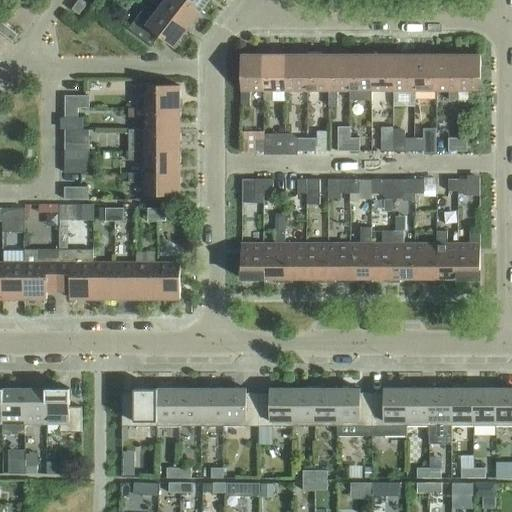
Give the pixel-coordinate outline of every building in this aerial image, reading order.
[(79,0),(72,10),(79,16),(87,5),(80,0),(79,0)] [(137,0),(126,0),(120,5),(129,18),(144,8),(137,0)] [(182,0),(166,0),(159,9),(187,31),(200,14),(182,0)] [(182,0),(200,14),(210,0),(182,0)] [(187,31),(159,9),(152,19),(142,12),(129,30),(152,47),(159,37),(174,48),(187,31)] [(0,24),(0,33),(4,36),(9,30),(1,23),(0,24)] [(9,30),(4,36),(13,43),(17,36),(9,30)] [(250,92),(263,92),(264,56),(241,56),(241,107),(250,107),(250,92)] [(273,92),(285,92),(285,56),(264,56),(263,92),(263,101),(273,101),(273,92)] [(285,92),(307,92),(307,56),(285,56),(285,92)] [(307,92),(328,92),(328,56),(307,56),(307,92)] [(328,56),(328,92),(328,107),(337,107),(337,92),(350,92),(350,56),(328,56)] [(372,92),(372,56),(350,56),(350,92),(350,102),(372,102),(372,92)] [(393,56),(372,56),(372,92),(393,92),(393,56)] [(415,56),(393,56),(393,92),(415,92),(415,56)] [(436,56),(415,56),(415,92),(436,92),(436,56)] [(458,56),(436,56),(436,92),(449,92),(449,101),(458,101),(458,92),(458,56)] [(481,56),(458,56),(458,92),(470,92),(470,101),(481,101),(481,56)] [(144,97),(144,110),(180,110),(180,87),(135,87),(135,97),(144,97)] [(65,97),(65,109),(78,109),(78,110),(89,110),(89,97),(65,97)] [(78,109),(65,109),(65,119),(78,119),(78,110),(78,109)] [(129,131),(180,131),(180,110),(144,110),(129,110),(129,118),(144,118),(144,131),(129,131)] [(350,139),(350,128),(338,128),(338,153),(350,153),(350,139)] [(393,152),(393,131),(393,128),(381,128),(381,152),(393,152)] [(65,131),(65,153),(78,152),(78,153),(89,153),(89,131),(65,131)] [(129,131),(129,153),(180,153),(180,131),(129,131)] [(254,153),(264,153),(264,139),(255,139),(254,153)] [(264,139),(264,153),(273,153),(273,140),(264,139)] [(359,139),(350,139),(350,153),(359,152),(359,139)] [(414,152),(414,139),(405,139),(405,152),(414,152)] [(424,139),(414,139),(414,152),(424,152),(424,139)] [(449,152),(458,152),(458,139),(449,139),(449,152)] [(458,139),(458,152),(467,152),(467,139),(458,139)] [(307,153),(307,140),(298,140),(298,153),(307,153)] [(316,140),(307,140),(307,153),(316,153),(316,140)] [(78,152),(65,153),(64,174),(82,174),(82,162),(78,162),(78,153),(78,152)] [(144,162),(144,174),(180,174),(180,153),(129,153),(129,162),(144,162)] [(180,174),(144,174),(144,175),(129,175),(129,184),(144,184),(144,197),(180,197),(180,174)] [(255,195),(264,195),(264,181),(255,181),(255,195)] [(264,181),(264,195),(273,195),(273,181),(264,181)] [(298,195),(307,195),(307,181),(297,181),(298,195)] [(307,206),(320,206),(320,181),(307,181),(307,206)] [(341,195),(350,195),(350,181),(341,181),(341,195)] [(350,181),(350,195),(359,195),(359,181),(350,181)] [(372,195),(381,195),(381,181),(372,181),(372,195)] [(415,181),(406,181),(406,195),(402,195),(402,202),(415,202),(415,195),(415,181)] [(415,181),(415,195),(424,195),(424,181),(415,181)] [(458,193),(458,181),(449,181),(449,193),(458,193)] [(458,195),(467,195),(467,181),(458,181),(458,193),(458,195)] [(68,184),(68,196),(93,196),(93,184),(68,184)] [(72,226),(94,226),(94,206),(72,206),(72,226)] [(105,222),(114,222),(114,209),(105,209),(105,222)] [(114,209),(114,222),(123,222),(123,209),(114,209)] [(148,222),(157,222),(157,209),(148,209),(148,222)] [(157,209),(157,222),(166,223),(166,209),(157,209)] [(2,223),(3,223),(2,234),(23,234),(23,210),(3,210),(2,223)] [(58,229),(58,237),(67,237),(67,229),(58,229)] [(360,245),(350,245),(350,280),(364,280),(364,284),(372,284),(372,280),(371,245),(371,229),(360,229),(360,245)] [(382,245),(371,245),(372,280),(386,280),(386,284),(393,284),(393,232),(382,232),(382,245)] [(404,232),(393,232),(393,284),(400,284),(400,280),(415,280),(415,245),(404,245),(404,232)] [(436,245),(436,284),(443,284),(443,280),(458,280),(458,245),(447,245),(447,232),(436,232),(436,245)] [(470,245),(458,245),(458,280),(480,280),(480,232),(470,232),(470,245)] [(278,284),(285,284),(285,245),(285,233),(274,233),(274,245),(264,245),(263,280),(278,280),(278,284)] [(241,280),(263,280),(264,245),(241,245),(241,280)] [(285,245),(285,284),(292,284),(292,280),(307,280),(307,245),(285,245)] [(328,245),(307,245),(307,280),(321,280),(321,284),(328,284),(328,245)] [(350,245),(328,245),(328,284),(335,284),(335,280),(350,280),(350,245)] [(436,245),(415,245),(415,280),(429,280),(429,284),(436,284),(436,245)] [(3,300),(24,300),(24,251),(24,264),(12,264),(12,252),(4,252),(4,264),(3,264),(3,300)] [(24,251),(24,300),(47,300),(47,292),(58,292),(58,251),(24,251)] [(93,251),(58,251),(58,292),(70,292),(70,300),(93,300),(93,264),(93,251)] [(114,264),(93,264),(93,300),(114,300),(114,264)] [(136,264),(114,264),(114,300),(136,300),(136,264)] [(157,300),(157,264),(136,264),(136,300),(157,300)] [(180,264),(157,264),(157,300),(180,300),(180,264)] [(511,389),(496,390),(495,427),(511,427),(511,389)] [(3,390),(3,425),(3,435),(24,435),(25,425),(25,390),(3,390)] [(46,390),(25,390),(25,425),(46,425),(46,390)] [(70,390),(46,390),(46,425),(60,425),(60,434),(81,433),(81,408),(69,408),(70,390)] [(122,428),(157,428),(157,390),(134,390),(134,400),(122,400),(122,428)] [(157,428),(179,427),(179,390),(157,390),(157,428)] [(179,427),(201,427),(201,390),(179,390),(179,427)] [(201,427),(223,428),(223,390),(201,390),(201,427)] [(223,428),(258,427),(258,400),(246,400),(246,390),(223,390),(223,428)] [(258,427),(293,427),(293,390),(270,390),(270,400),(258,400),(258,427)] [(293,427),(315,427),(315,390),(293,390),(293,427)] [(315,427),(337,427),(337,390),(315,390),(315,427)] [(337,437),(372,437),(372,400),(360,400),(360,390),(337,390),(337,427),(337,437)] [(372,400),(372,437),(407,437),(407,427),(407,390),(384,390),(384,400),(372,400)] [(429,390),(407,390),(407,427),(428,427),(429,427),(429,390)] [(451,390),(429,390),(429,427),(428,427),(428,437),(429,438),(429,445),(451,445),(451,427),(451,390)] [(473,390),(451,390),(451,427),(473,427),(473,390)] [(496,390),(473,390),(473,427),(495,427),(496,390)] [(25,467),(25,461),(8,461),(8,475),(25,475),(25,467)] [(47,475),(58,475),(58,463),(47,463),(47,475)] [(507,480),(507,464),(496,464),(496,480),(507,480)] [(135,477),(134,465),(124,465),(124,477),(135,477)] [(37,467),(25,467),(25,475),(37,475),(37,467)] [(179,479),(179,469),(167,469),(167,480),(179,479)] [(191,469),(179,469),(179,479),(191,479),(191,469)] [(211,479),(223,480),(223,469),(211,469),(211,479)] [(417,480),(429,479),(429,469),(417,469),(417,480)] [(429,469),(429,479),(441,480),(441,469),(429,469)] [(461,480),(473,480),(473,469),(461,469),(461,480)] [(473,469),(473,480),(486,480),(485,469),(473,469)] [(303,472),(303,482),(315,482),(315,472),(303,472)] [(327,472),(315,472),(315,482),(327,482),(327,472)] [(315,482),(303,482),(303,492),(315,492),(315,482)] [(327,482),(315,482),(315,492),(327,492),(327,482)] [(169,494),(181,494),(181,484),(169,484),(169,494)] [(181,484),(181,494),(193,494),(193,484),(181,484)] [(213,494),(225,495),(225,484),(213,484),(213,494)] [(417,494),(429,494),(429,484),(417,484),(417,494)] [(429,484),(429,494),(441,494),(441,484),(429,484)] [(461,484),(452,484),(452,494),(473,494),(473,484),(461,484)] [(495,498),(495,484),(490,484),(475,484),(475,498),(495,498)] [(157,497),(157,485),(146,485),(145,497),(157,497)] [(274,498),(274,485),(261,485),(261,498),(274,498)]
